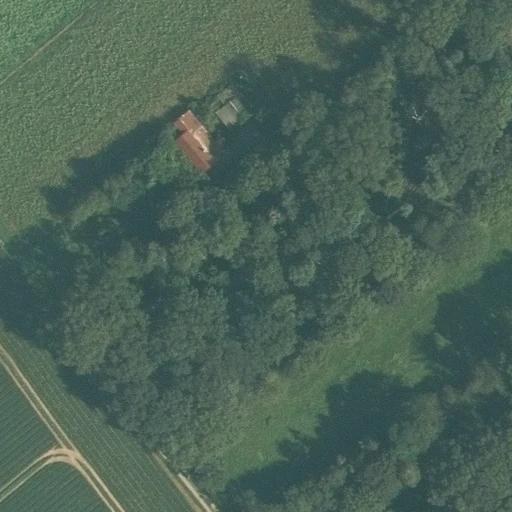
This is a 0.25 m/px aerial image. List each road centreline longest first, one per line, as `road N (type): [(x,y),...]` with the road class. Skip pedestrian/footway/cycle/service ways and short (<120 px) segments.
road 1 (unclassified): [(94,353),(212,511)]
road 2 (track): [(0,228),(94,353)]
